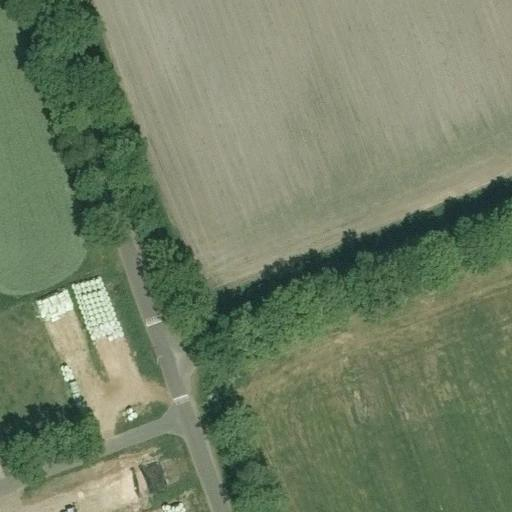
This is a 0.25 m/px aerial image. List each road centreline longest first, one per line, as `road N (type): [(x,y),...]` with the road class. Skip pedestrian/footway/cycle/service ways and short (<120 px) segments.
road 1 (unclassified): [(165,360),(39,0)]
road 2 (unclassified): [(165,360),(511,220)]
road 3 (unclassified): [(218,511),(165,360)]
